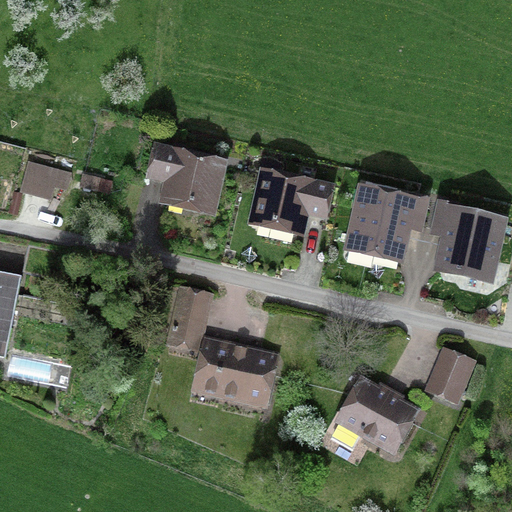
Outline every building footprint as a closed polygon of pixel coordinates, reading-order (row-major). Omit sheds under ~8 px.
[(170,182),(166,199),(210,209),(220,166),(171,154),(171,152),(156,148),(150,177),(170,182)] [(65,191),(73,161),(30,151),(23,180),(65,191)] [(299,230),(303,213),(324,218),(330,188),(316,185),(315,187),(265,176),(255,220),(299,230)] [(399,260),(407,225),(422,228),(428,200),(411,196),(409,203),(362,192),(349,248),(399,260)] [(447,234),(439,269),(489,281),(502,224),(454,213),(456,207),(439,203),(432,230),(447,234)] [(0,348),(7,350),(21,278),(0,274),(0,348)] [(182,292),(173,329),(201,335),(209,298),(182,292)] [(284,319),(314,323),(316,307),(286,304),(284,319)] [(207,343),(197,389),(263,404),(274,359),(229,348),(228,346),(220,344),(218,346),(207,343)] [(445,353),(429,391),(455,402),(471,364),(445,353)] [(362,424),(358,431),(392,450),(413,412),(362,383),(345,415),(362,424)]
